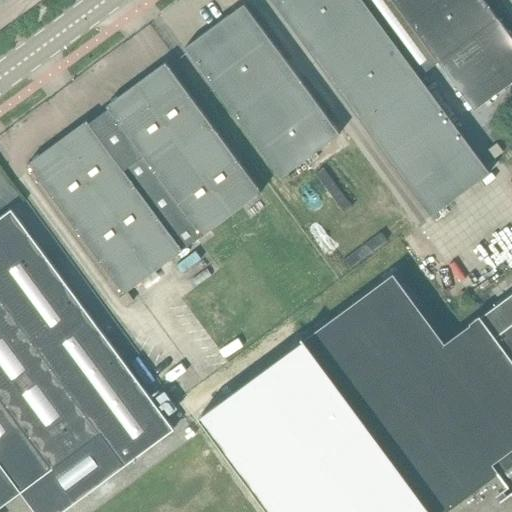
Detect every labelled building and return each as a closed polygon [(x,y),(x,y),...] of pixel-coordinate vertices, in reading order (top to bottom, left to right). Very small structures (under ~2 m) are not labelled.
[(429,68),(380,0),(271,0),(360,119),(431,216),(490,172),(419,75),(429,68)] [(380,0),(429,68),(438,61),(474,110),(511,81),(511,37),(484,0),(380,0)] [(185,47),(281,178),(340,134),(244,4),(185,47)] [(87,120),(28,163),(124,293),(262,192),(166,62),(107,105),(110,109),(90,124),(87,120)] [(489,150),(495,158),(503,152),(497,144),(489,150)] [(0,431),(58,511),(60,511),(173,429),(11,210),(0,218),(0,431)] [(511,448),(511,360),(480,317),(444,343),(393,274),(305,339),(432,511),(511,511),(511,489),(493,463),(511,448)] [(119,298),(125,307),(134,300),(128,292),(119,298)] [(511,293),(480,316),(511,359),(511,293)] [(431,511),(304,339),(199,416),(270,511),(431,511)] [(58,511),(0,431),(0,507),(21,492),(36,511),(58,511)]
